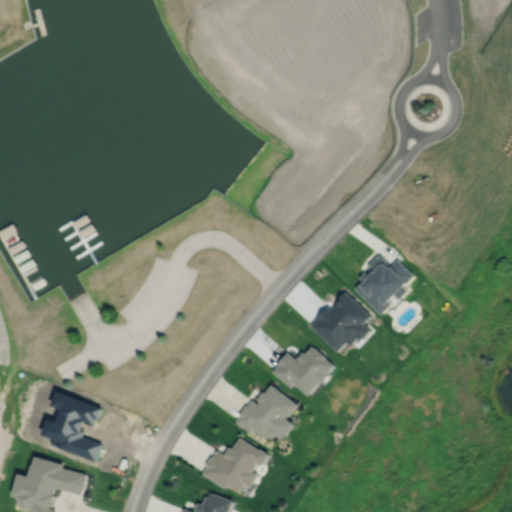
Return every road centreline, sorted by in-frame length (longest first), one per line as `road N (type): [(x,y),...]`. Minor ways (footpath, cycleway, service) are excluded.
road 1 (residential): [(415,132),(393,171),(280,290),(199,391),(134,511)]
road 2 (residential): [(432,134),(448,124),(453,99),(425,79),(408,86),(399,110),(415,132),(432,134)]
